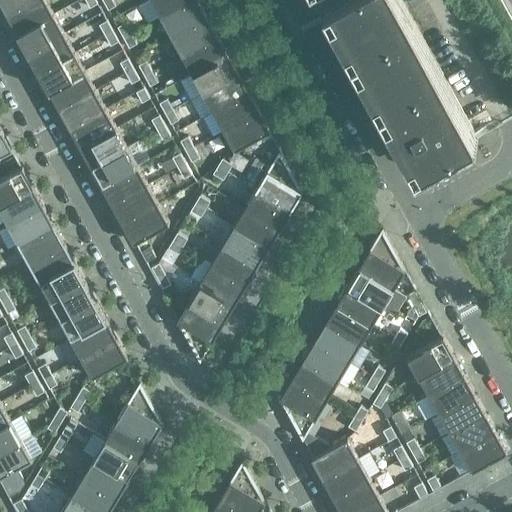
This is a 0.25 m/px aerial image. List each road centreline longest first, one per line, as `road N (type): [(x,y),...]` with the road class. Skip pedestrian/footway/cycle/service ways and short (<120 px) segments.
road 1 (residential): [(309,511),(250,425),(198,394),(0,54)]
road 2 (residential): [(415,213),(297,0)]
road 3 (residential): [(511,391),(415,213)]
